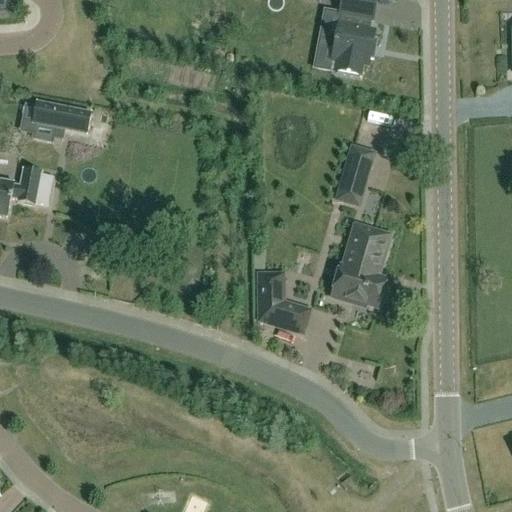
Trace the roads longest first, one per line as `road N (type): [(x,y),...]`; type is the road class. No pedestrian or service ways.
road 1 (unclassified): [(447,448),(379,449),(291,383),(184,344),(0,297)]
road 2 (tertiary): [(447,448),(438,0)]
